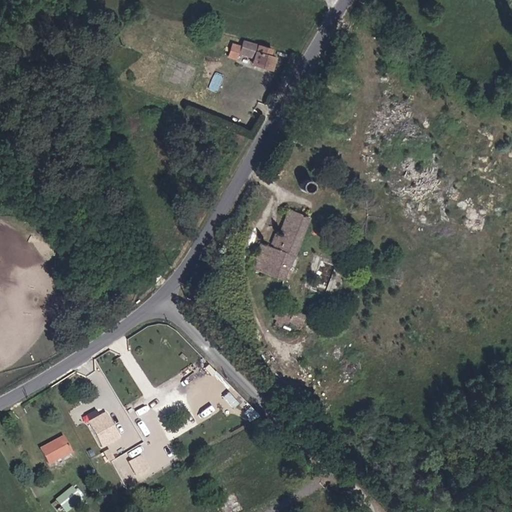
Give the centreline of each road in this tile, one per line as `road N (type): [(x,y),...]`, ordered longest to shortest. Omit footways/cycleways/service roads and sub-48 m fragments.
road 1 (unclassified): [(339,0),(166,294)]
road 2 (unclassified): [(166,294),(363,511)]
road 3 (unclassified): [(166,294),(0,401)]
